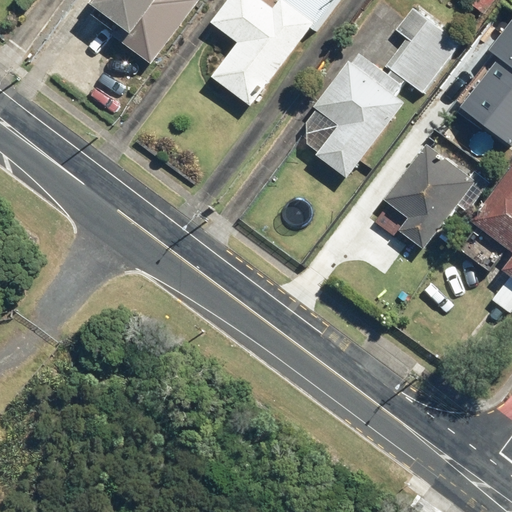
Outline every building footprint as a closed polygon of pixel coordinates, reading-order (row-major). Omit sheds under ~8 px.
[(157,66),(206,1),(205,0),(98,0),(96,3),(128,28),(121,38),(157,66)] [(257,108),(316,30),(318,32),(342,0),(288,0),(281,11),(266,0),(237,0),(218,26),(244,45),(219,79),(257,108)] [(499,0),(479,0),(475,5),(487,16),(499,0)] [(412,41),(392,70),(429,96),(465,45),(416,11),(401,33),(412,41)] [(463,119),(511,154),(511,152),(511,24),(492,52),(505,61),(463,119)] [(354,181),(410,104),(399,95),(406,86),(364,55),(312,123),(313,146),(325,155),(323,158),(354,181)] [(430,250),(480,182),(432,147),(390,203),(413,220),(404,232),(430,250)] [(511,176),(477,224),(511,250),(511,269),(510,272),(511,274),(511,282),(497,302),(511,312),(511,176)] [(443,511),(418,494),(410,505),(420,511),(443,511)]
